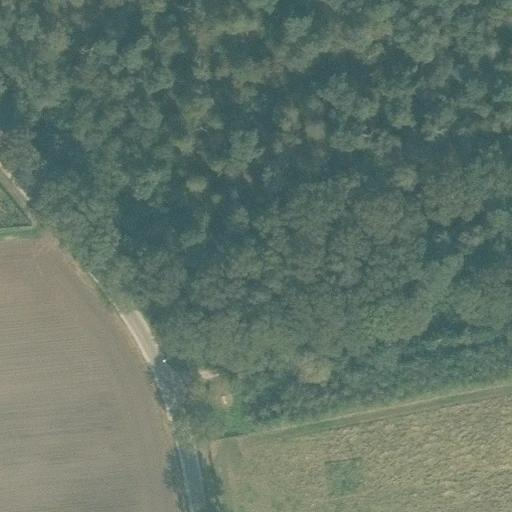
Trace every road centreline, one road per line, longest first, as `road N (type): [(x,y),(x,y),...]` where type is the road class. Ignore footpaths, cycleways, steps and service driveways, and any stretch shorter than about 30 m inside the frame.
road 1 (track): [(171,382),(511,315)]
road 2 (residential): [(171,382),(129,314),(0,155)]
road 3 (unclassified): [(198,511),(171,382)]
